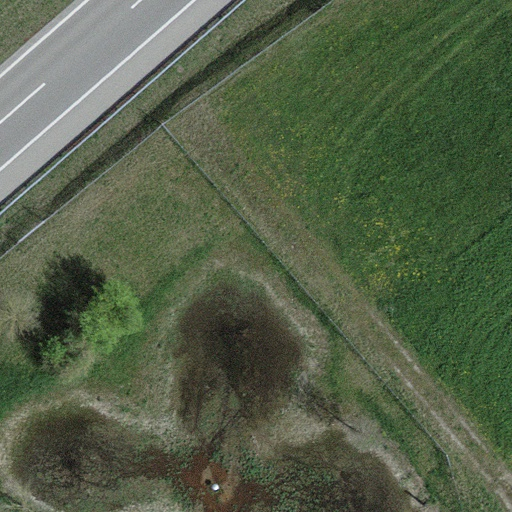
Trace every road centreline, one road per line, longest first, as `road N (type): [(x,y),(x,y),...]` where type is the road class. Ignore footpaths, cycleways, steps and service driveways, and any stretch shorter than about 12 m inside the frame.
road 1 (track): [(511,509),(323,275)]
road 2 (motorway): [(0,118),(136,0)]
